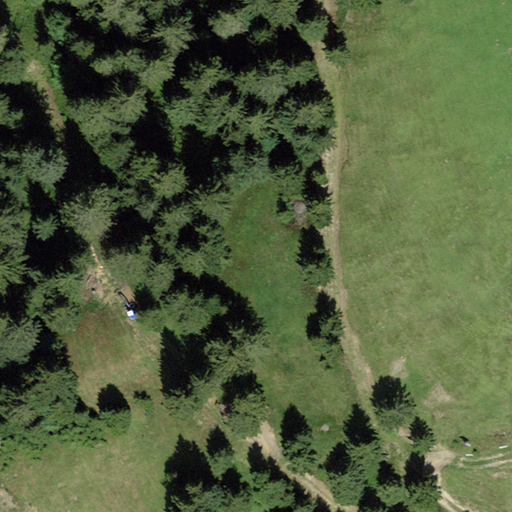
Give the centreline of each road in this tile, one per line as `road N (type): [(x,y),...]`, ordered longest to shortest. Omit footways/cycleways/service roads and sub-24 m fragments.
road 1 (track): [(340,511),(228,430),(143,334),(74,219),(62,148),(30,73)]
road 2 (track): [(429,462),(380,423),(340,323),(329,241),(335,111),(322,0)]
road 3 (track): [(511,459),(429,462),(423,474),(457,511)]
